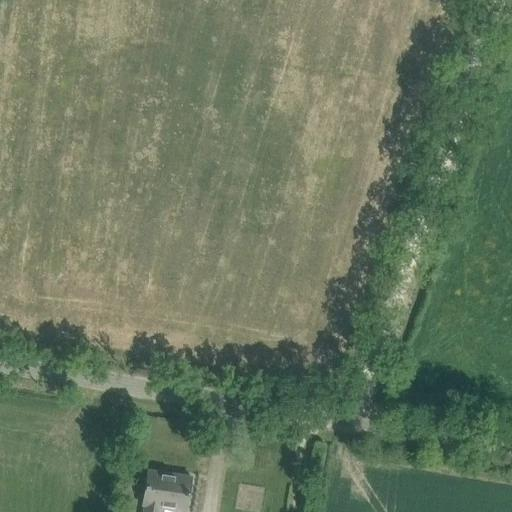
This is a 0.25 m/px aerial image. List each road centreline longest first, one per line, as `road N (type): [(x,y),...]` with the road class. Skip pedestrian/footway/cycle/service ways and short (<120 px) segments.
road 1 (unclassified): [(511,447),(0,366)]
road 2 (track): [(498,0),(355,422)]
